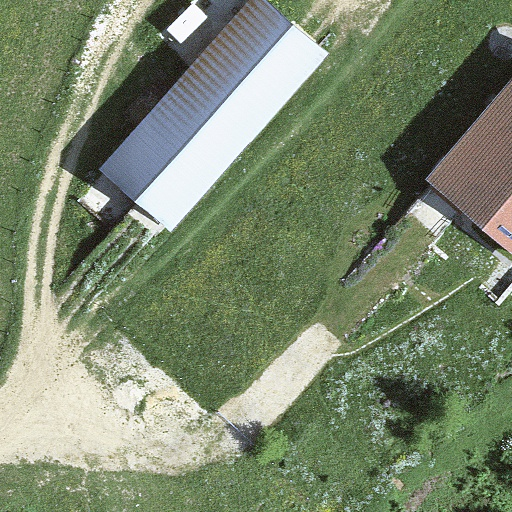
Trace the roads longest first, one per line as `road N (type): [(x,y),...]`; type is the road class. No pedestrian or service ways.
road 1 (track): [(43,369),(41,204),(133,0)]
road 2 (track): [(43,369),(105,511)]
